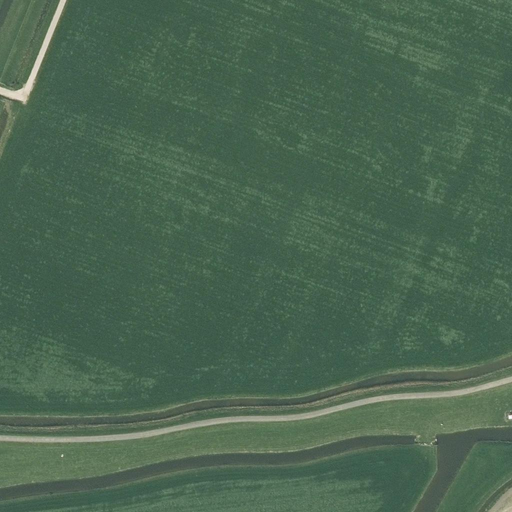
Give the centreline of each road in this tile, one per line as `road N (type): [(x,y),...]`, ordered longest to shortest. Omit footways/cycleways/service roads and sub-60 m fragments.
road 1 (unclassified): [(0,438),(110,439),(511,379)]
road 2 (track): [(0,90),(23,99),(62,0)]
